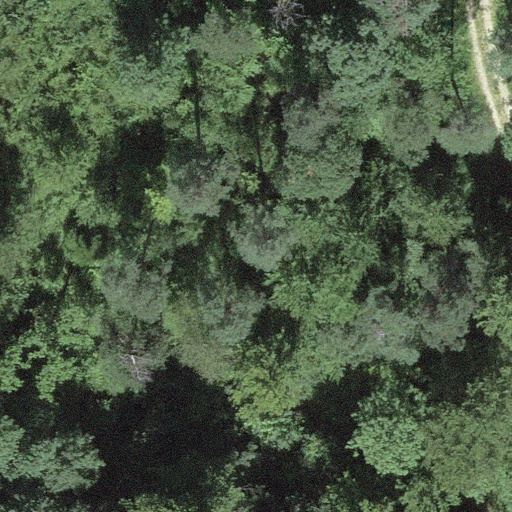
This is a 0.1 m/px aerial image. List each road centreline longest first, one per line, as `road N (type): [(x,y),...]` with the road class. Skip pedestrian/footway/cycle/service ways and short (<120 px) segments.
road 1 (track): [(511,509),(345,420),(0,291)]
road 2 (track): [(479,0),(480,43),(511,145)]
